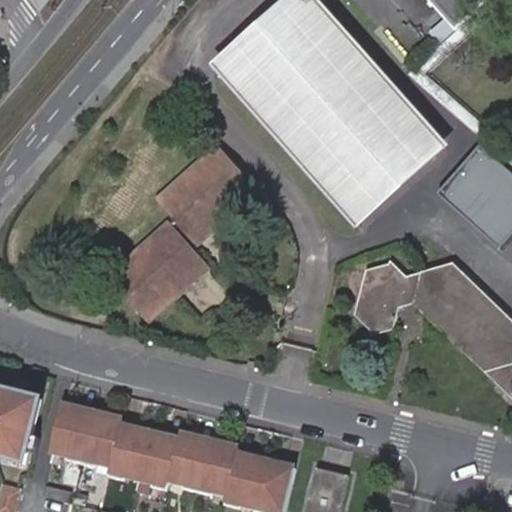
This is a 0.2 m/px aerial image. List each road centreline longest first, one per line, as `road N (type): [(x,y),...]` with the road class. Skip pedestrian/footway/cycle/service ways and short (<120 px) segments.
road 1 (residential): [(511,461),(70,355),(0,325)]
road 2 (tertiary): [(0,192),(138,28)]
